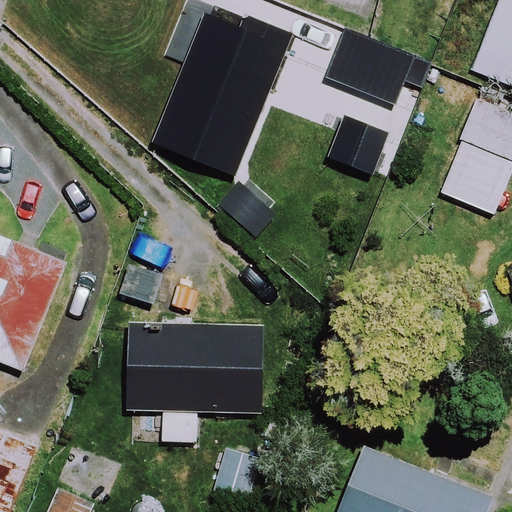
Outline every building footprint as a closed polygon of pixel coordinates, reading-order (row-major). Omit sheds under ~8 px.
[(511,83),(511,0),(502,0),(474,68),(511,83)] [(243,30),(204,15),(151,145),(236,180),(294,37),(247,18),(243,30)] [(430,66),(343,31),(324,79),(395,108),(406,81),(422,88),(430,66)] [(391,129),(342,110),(323,159),(372,178),(391,129)] [(511,175),(511,151),(465,132),(438,195),(494,218),(511,175)] [(63,262),(0,239),(0,363),(23,372),(63,262)] [(262,328),(131,322),(127,410),(258,416),(262,328)] [(10,511),(36,448),(0,433),(0,511),(10,511)] [(485,511),(489,505),(362,454),(338,511),(485,511)]
